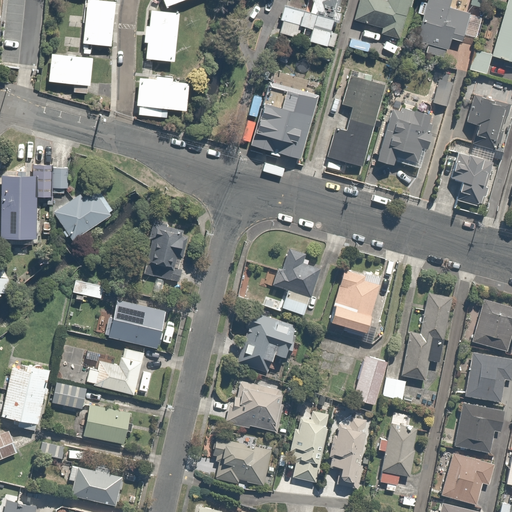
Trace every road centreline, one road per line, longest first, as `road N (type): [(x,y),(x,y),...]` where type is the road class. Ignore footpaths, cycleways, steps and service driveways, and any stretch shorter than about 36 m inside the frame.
road 1 (residential): [(234,182),(163,511)]
road 2 (residential): [(511,260),(234,182)]
road 3 (residential): [(234,182),(0,103)]
